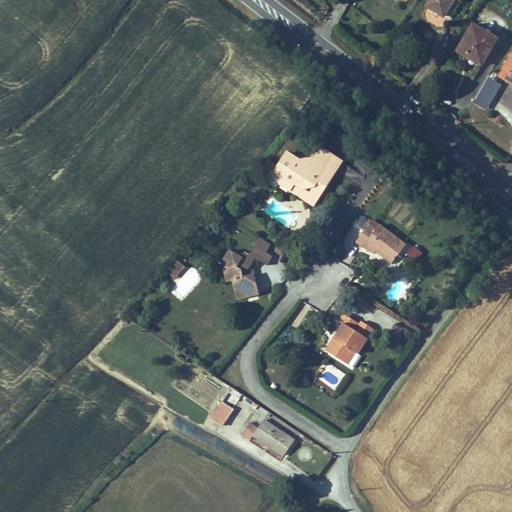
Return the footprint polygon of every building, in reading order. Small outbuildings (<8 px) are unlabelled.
[(485,9),(470,35),(478,39),(479,37),(484,40),(495,46),(508,21),(485,9)] [(341,131),(335,140),(355,155),(361,146),(341,131)] [(307,134),(292,154),(300,160),(297,165),(309,172),(313,166),(322,173),(331,169),(340,175),(355,155),(335,140),(319,142),(307,134)] [(292,154),(288,158),(297,165),(300,160),(292,154)] [(313,166),(309,172),(332,188),(340,175),(331,169),(322,173),(313,166)] [(385,208),(372,226),(381,232),(389,238),(392,233),(410,246),(422,229),(397,210),(394,214),(385,208)] [(274,217),(267,228),(279,235),(286,225),(274,217)] [(279,235),(267,228),(259,240),(243,230),(232,246),(236,248),(239,262),(244,261),(247,279),(268,276),(262,248),(267,240),(280,249),(286,239),(279,235)] [(182,259),(196,244),(190,238),(175,253),(182,259)] [(184,302),(202,276),(178,259),(168,274),(175,279),(167,290),(184,302)] [(337,326),(356,339),(364,327),(369,331),(379,316),(366,307),(370,301),(356,291),(352,298),(355,300),(337,326)] [(364,327),(356,339),(361,342),(369,331),(364,327)] [(410,340),(413,330),(402,327),(399,337),(410,340)] [(227,401),(247,370),(236,363),(216,394),(227,401)] [(274,399),(265,414),(296,433),(300,425),(305,417),(274,399)] [(211,419),(223,426),(234,409),(221,402),(211,419)] [(264,419),(258,428),(249,422),(241,435),(282,461),(296,439),(264,419)]
